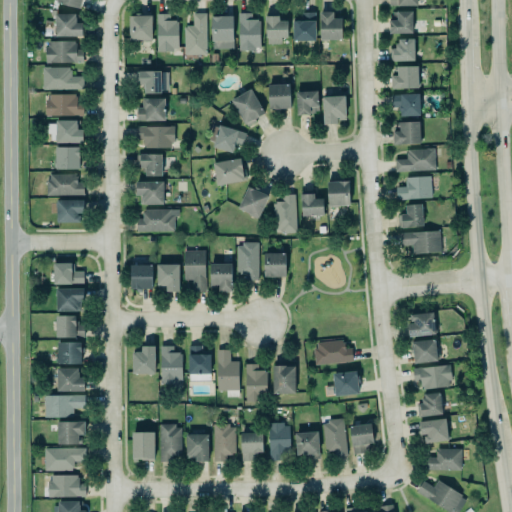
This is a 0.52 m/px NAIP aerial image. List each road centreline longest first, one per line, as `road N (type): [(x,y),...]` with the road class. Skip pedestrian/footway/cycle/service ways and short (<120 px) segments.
road 1 (tertiary): [(19,511),(15,0)]
road 2 (residential): [(113,511),(114,0)]
road 3 (residential): [(362,0),(367,149),(399,469)]
road 4 (secondary): [(468,89),(487,347),(509,494)]
road 5 (residential): [(399,469),(350,485),(113,488)]
road 6 (secondary): [(508,279),(496,0)]
road 7 (residential): [(260,322),(113,319)]
road 8 (residential): [(382,288),(508,279)]
